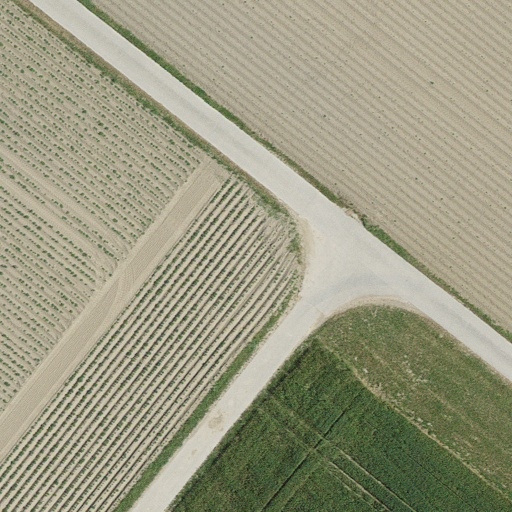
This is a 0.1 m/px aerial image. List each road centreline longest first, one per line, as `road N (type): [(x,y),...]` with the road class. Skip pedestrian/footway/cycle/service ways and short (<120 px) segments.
road 1 (unclassified): [(53,0),(363,245)]
road 2 (unclassified): [(150,511),(363,245)]
road 3 (unclassified): [(363,245),(511,363)]
